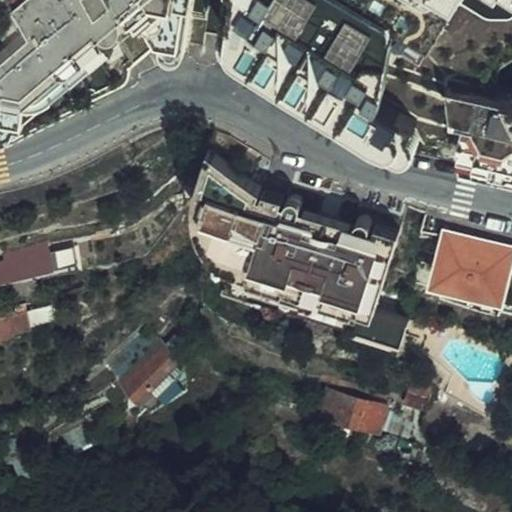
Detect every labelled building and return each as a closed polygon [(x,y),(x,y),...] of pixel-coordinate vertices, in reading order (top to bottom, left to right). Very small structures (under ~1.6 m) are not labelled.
[(159,44),(189,43),(194,3),(193,0),(24,0),(11,11),(30,35),(24,39),(0,58),(0,73),(3,77),(2,81),(0,105),(0,149),(111,95),(114,94),(119,91),(122,88),(126,84),(128,73),(122,73),(116,72),(110,70),(104,67),(99,64),(93,60),(92,59),(111,42),(108,39),(101,29),(107,24),(109,26),(111,26),(114,26),(116,25),(118,24),(119,21),(120,19),(119,16),(119,15),(123,12),(137,26),(141,23),(159,44)] [(230,0),(226,39),(396,140),(408,145),(412,146),(415,146),(418,145),(421,143),(423,141),(424,138),(425,135),(425,133),(425,131),(424,129),(423,126),(421,124),(418,122),(424,114),(389,93),(400,21),(366,0),(230,0)] [(30,35),(11,11),(5,16),(24,39),(30,35)] [(101,29),(108,39),(111,42),(92,59),(93,60),(99,64),(104,67),(110,70),(116,72),(122,73),(128,73),(130,73),(160,48),(166,57),(168,58),(172,59),(176,59),(179,58),(182,56),(185,54),(187,51),(188,47),(189,43),(159,44),(141,23),(137,26),(123,12),(119,15),(119,16),(120,19),(119,21),(118,24),(116,25),(114,26),(111,26),(109,26),(107,24),(101,29)] [(449,76),(464,161),(511,172),(511,89),(511,90),(449,76)] [(301,184),(298,184),(295,185),(293,187),(292,190),(267,182),(267,175),(223,145),(208,192),(222,222),(232,226),(218,273),(222,280),(355,322),(355,320),(406,336),(412,316),(379,306),(404,224),(379,215),(378,209),(376,207),(374,206),(371,205),(369,205),(366,207),(364,208),(363,210),(361,217),(307,200),(310,192),(309,189),(308,187),(305,185),(304,184),(301,184)] [(435,273),(450,276),(507,290),(506,294),(511,294),(511,232),(448,218),(435,273)] [(47,245),(6,255),(7,260),(37,253),(49,252),(47,245)] [(8,262),(0,263),(0,282),(11,279),(32,274),(53,270),(49,252),(37,253),(7,260),(8,262)] [(511,297),(511,294),(506,294),(507,290),(450,276),(449,280),(474,288),(511,297)] [(40,293),(38,280),(13,284),(15,296),(40,293)] [(0,332),(9,331),(9,326),(28,324),(27,308),(5,311),(0,311),(0,332)] [(139,398),(142,395),(172,366),(183,355),(177,349),(182,344),(180,342),(183,338),(176,331),(166,340),(161,336),(119,379),(139,398)] [(172,366),(142,395),(154,406),(189,383),(172,366)] [(427,407),(436,385),(413,379),(409,401),(427,407)] [(324,408),(382,426),(389,405),(331,387),(324,408)] [(23,480),(37,476),(29,448),(5,454),(10,469),(20,467),(23,480)] [(46,461),(50,472),(78,463),(73,451),(46,461)]
